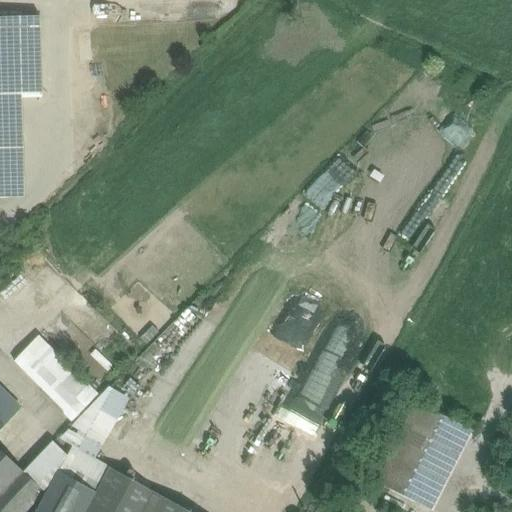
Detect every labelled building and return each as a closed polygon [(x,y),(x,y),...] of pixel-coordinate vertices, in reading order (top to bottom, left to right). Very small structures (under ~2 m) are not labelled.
[(40,17),(0,18),(0,199),(26,199),(23,99),(42,99),(40,17)] [(369,169),(443,89),(424,71),(349,151),(369,169)] [(98,395),(91,389),(39,337),(14,363),(73,421),(98,395)] [(0,423),(4,427),(22,408),(0,386),(0,423)] [(68,457),(72,449),(97,462),(130,399),(109,388),(56,443),(68,457)] [(429,511),(469,433),(415,406),(374,484),(419,507),(428,511),(429,511)] [(22,408),(4,427),(0,430),(0,453),(1,455),(34,420),(22,408)] [(241,461),(251,450),(243,442),(249,435),(250,436),(253,432),(242,422),(235,430),(226,423),(214,436),(241,461)] [(511,430),(507,436),(503,445),(503,455),(506,465),(511,472),(511,430)] [(58,474),(68,457),(56,443),(23,476),(38,490),(45,497),(58,474)] [(294,483),(295,446),(247,445),(246,482),(294,483)] [(96,494),(109,469),(97,462),(72,449),(68,457),(58,474),(96,494)] [(0,511),(16,511),(38,490),(23,476),(1,455),(0,453),(0,511)] [(187,511),(109,469),(96,494),(128,511),(187,511)] [(45,497),(37,511),(85,511),(96,494),(58,474),(45,497)] [(128,511),(96,494),(85,511),(128,511)] [(340,511),(325,500),(316,511),(340,511)]
